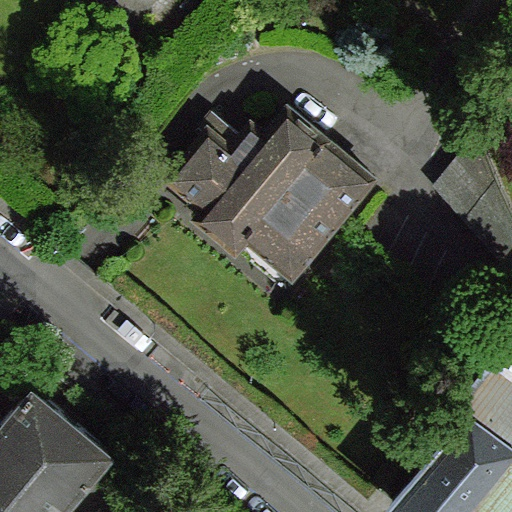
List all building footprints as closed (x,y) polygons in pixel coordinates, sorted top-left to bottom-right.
[(168,177),(293,279),(378,173),(290,106),(259,145),(216,113),(168,177)] [(511,200),(479,126),(435,183),(511,269),(511,200)] [(511,329),(454,398),(470,408),(511,440),(511,329)] [(35,384),(0,426),(0,511),(58,511),(111,448),(35,384)] [(511,511),(511,440),(470,408),(396,502),(408,511),(467,511),(470,508),(474,511),(511,511)]
